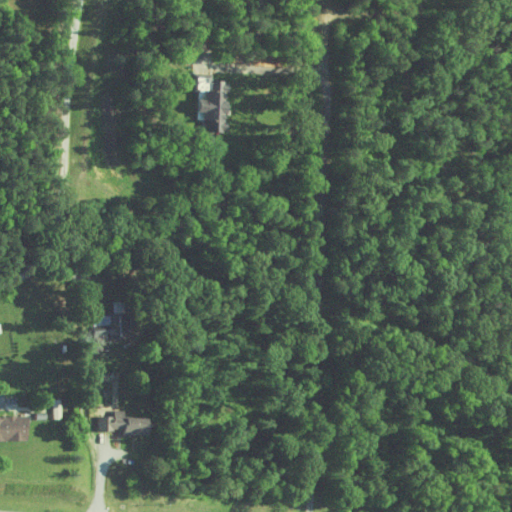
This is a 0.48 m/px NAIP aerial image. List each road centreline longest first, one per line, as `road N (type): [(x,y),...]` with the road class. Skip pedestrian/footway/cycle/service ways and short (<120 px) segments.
road 1 (residential): [(103,511),(176,144)]
road 2 (residential): [(0,285),(38,261),(53,237),(77,0)]
